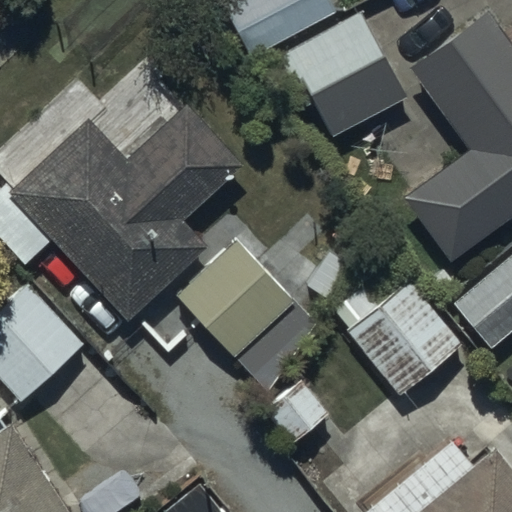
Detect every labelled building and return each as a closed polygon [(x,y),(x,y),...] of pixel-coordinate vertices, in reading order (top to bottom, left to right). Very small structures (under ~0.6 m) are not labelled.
[(225,0),(252,47),(332,2),(330,0),(225,0)] [(448,250),(511,202),(511,36),(485,0),(483,0),(406,58),(465,136),(400,185),(448,250)] [(406,87),(356,2),(267,50),(292,97),(311,87),(333,127),(406,87)] [(50,231),(125,307),(204,235),(180,211),(240,151),(180,92),(125,146),(84,105),(9,180),(3,173),(0,175),(0,235),(23,258),(50,231)] [(234,231),(173,285),(264,380),(315,313),(234,231)] [(511,319),(511,242),(450,295),(489,340),(511,319)] [(407,269),(344,319),(397,387),(460,338),(407,269)] [(26,273),(0,297),(0,372),(18,392),(81,335),(26,273)] [(290,432),(325,403),(296,370),(262,398),(290,432)] [(0,511),(76,511),(12,413),(2,420),(0,415),(0,511)] [(511,511),(511,459),(493,436),(470,455),(447,427),(356,503),(364,511),(511,511)] [(230,511),(214,492),(189,511),(230,511)]
